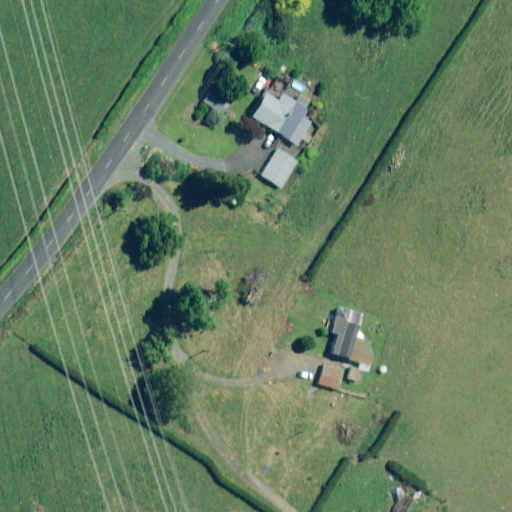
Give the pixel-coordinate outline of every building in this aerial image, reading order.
[(230,102),(211,90),(203,103),(222,115),(230,102)] [(276,103),(264,95),(250,117),(304,151),(312,138),(304,133),(310,123),(302,118),(306,112),(280,96),(276,103)] [(297,163),(276,150),(260,176),(281,189),(297,163)] [(354,332),(330,323),(327,332),(334,335),(328,353),(365,367),(369,357),(362,355),(367,343),(352,338),(354,332)] [(341,369),(320,362),(312,383),(333,390),(341,369)] [(360,371),(348,368),(345,379),(356,383),(360,371)] [(407,484),(395,479),(386,497),(398,503),(407,484)]
